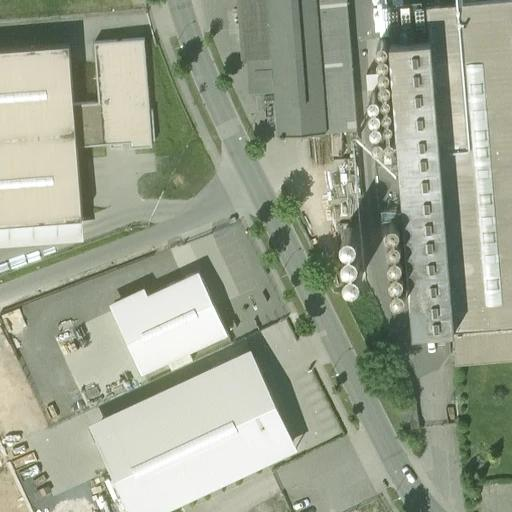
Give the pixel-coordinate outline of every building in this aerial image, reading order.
[(241,0),(246,58),(252,58),(255,93),(280,90),(283,135),(359,130),(348,0),(241,0)] [(511,0),(477,0),(388,7),(401,145),(374,147),(379,204),(406,201),(419,331),(454,328),(456,361),(511,357),(511,0)] [(145,37),(95,41),(100,101),(75,102),(78,145),(111,142),(111,147),(124,146),(123,141),(130,141),(131,146),(153,145),(153,139),(156,139),(154,108),(151,108),(145,37)] [(70,43),(0,48),(0,222),(84,216),(78,145),(75,102),(70,43)] [(143,372),(229,332),(200,270),(149,293),(145,285),(110,302),(143,372)] [(132,511),(159,511),(299,447),(252,347),(90,422),(132,511)]
